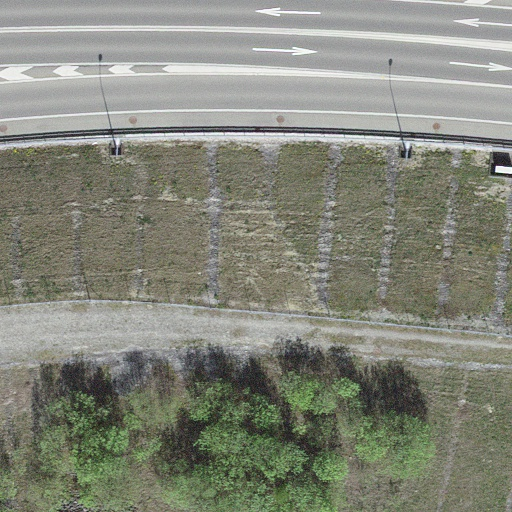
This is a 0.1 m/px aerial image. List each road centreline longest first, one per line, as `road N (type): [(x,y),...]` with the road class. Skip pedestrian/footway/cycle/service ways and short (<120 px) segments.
road 1 (motorway): [(0,99),(289,87),(511,102)]
road 2 (motorway): [(202,27),(511,68)]
road 3 (motorway): [(511,26),(395,17),(202,27)]
road 4 (motorway): [(0,29),(202,27)]
